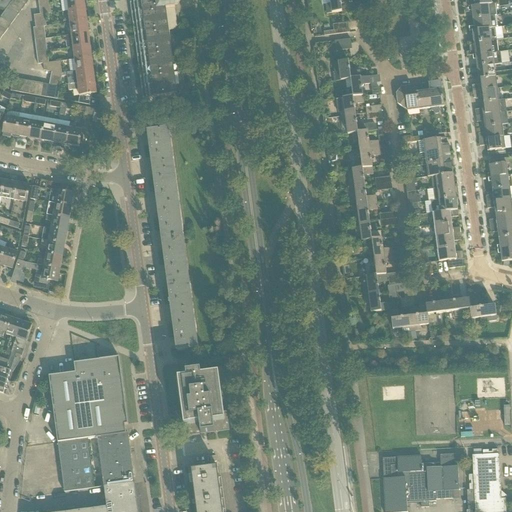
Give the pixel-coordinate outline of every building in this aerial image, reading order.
[(0,0),(0,7),(6,10),(8,7),(11,2),(12,0),(0,0)] [(12,0),(13,1),(11,2),(22,10),(25,5),(18,0),(12,0)] [(66,0),(68,11),(84,9),(83,5),(85,5),(83,0),(66,0)] [(144,96),(144,100),(145,102),(147,104),(155,103),(155,98),(174,96),(166,31),(175,30),(177,28),(173,0),(142,0),(144,8),(137,9),(135,12),(136,16),(138,18),(141,18),(145,50),(142,50),(141,53),(141,59),(144,61),(146,61),(150,93),(146,93),(144,96)] [(330,0),(331,5),(326,5),(327,14),(342,12),(341,6),(341,5),(341,3),(343,1),(347,0),(330,0)] [(463,8),(465,8),(469,8),(491,5),(490,0),(465,0),(466,4),(463,4),(463,8)] [(38,3),(40,15),(45,14),(51,13),(49,1),(38,3)] [(11,2),(8,7),(18,15),(22,10),(11,2)] [(469,8),(465,8),(465,12),(472,11),(473,19),(496,16),(494,5),(491,5),(469,8)] [(6,10),(4,12),(15,20),(18,15),(8,7),(6,10)] [(68,11),(70,23),(85,21),(85,17),(86,17),(85,9),(84,9),(68,11)] [(4,12),(1,17),(11,25),(15,20),(4,12)] [(34,15),(35,28),(46,26),(45,14),(40,15),(34,15)] [(474,27),(469,28),(469,32),(495,29),(498,28),(496,16),(473,19),(474,27)] [(1,17),(0,17),(0,24),(8,30),(11,25),(1,17)] [(70,23),(71,35),(87,33),(88,33),(87,25),(86,25),(85,21),(70,23)] [(333,31),(323,32),(324,36),(349,33),(349,30),(348,23),(332,25),(333,31)] [(399,37),(400,51),(413,51),(413,42),(420,42),(419,23),(408,23),(409,36),(399,37)] [(33,28),(35,40),(45,39),(44,27),(46,27),(46,26),(35,28),(33,28)] [(495,29),(469,32),(470,36),(473,36),(474,44),(497,41),(503,40),(502,28),(499,28),(498,28),(495,29)] [(67,48),(73,47),(88,45),(90,45),(89,37),(87,37),(87,33),(71,35),(62,36),(63,41),(66,40),(67,48)] [(35,40),(36,52),(47,51),(45,39),(35,40)] [(335,41),(336,51),(352,49),(350,39),(335,41)] [(467,58),(473,57),(500,53),(500,52),(498,52),(497,41),(474,44),(469,45),(470,53),(466,53),(467,58)] [(73,47),(74,59),(90,57),(91,57),(90,49),(89,49),(88,45),(73,47)] [(47,51),(36,52),(38,65),(43,64),(49,63),(47,51)] [(476,60),(477,67),(494,65),(502,64),(500,53),(473,57),(473,61),(476,60)] [(74,59),(68,60),(70,72),(76,72),(91,70),(93,69),(92,61),(90,61),(90,59),(90,58),(90,57),(74,59)] [(49,63),(43,64),(44,71),(52,72),(62,74),(62,73),(61,61),(49,63)] [(333,82),(350,80),(360,78),(359,71),(352,72),(350,71),(350,68),(349,68),(348,61),(333,63),(334,72),(332,72),(333,82)] [(478,78),(478,79),(496,77),(495,76),(494,65),(477,67),(478,78)] [(70,72),(69,72),(69,74),(71,85),(78,84),(93,82),(95,81),(94,73),(92,73),(92,70),(91,70),(76,72),(70,72)] [(51,75),(49,84),(60,86),(62,76),(62,74),(52,72),(51,75)] [(346,89),(348,98),(363,96),(362,89),(362,87),(363,85),(371,84),(370,77),(360,78),(350,80),(351,88),(346,89)] [(479,85),(472,86),(473,93),(497,90),(496,77),(478,79),(478,80),(479,85)] [(10,91),(16,92),(19,79),(13,78),(10,91)] [(19,79),(16,92),(20,93),(23,93),(25,81),(19,79)] [(25,81),(23,93),(29,94),(31,82),(25,81)] [(95,81),(78,84),(68,85),(69,91),(78,89),(79,96),(78,103),(89,105),(91,95),(96,94),(95,85),(94,85),(93,82),(95,82),(95,81)] [(31,82),(29,94),(35,95),(37,83),(31,82)] [(428,83),(432,111),(434,111),(434,112),(434,113),(435,114),(436,114),(437,114),(438,114),(439,114),(439,113),(440,112),(440,111),(439,110),(439,109),(438,109),(439,107),(444,107),(442,89),(441,89),(440,82),(435,83),(435,82),(428,83)] [(35,95),(41,97),(43,84),(37,83),(35,95)] [(432,112),(432,111),(428,83),(422,84),(423,91),(418,92),(417,88),(420,110),(431,108),(432,112)] [(43,84),(41,97),(47,98),(49,85),(43,84)] [(49,84),(49,85),(47,98),(57,100),(60,86),(49,84)] [(401,87),(396,93),(398,104),(404,109),(407,109),(407,112),(408,112),(410,113),(417,112),(418,110),(420,110),(417,88),(412,89),(411,86),(401,87)] [(480,98),(481,104),(499,102),(497,90),(473,93),(473,99),(480,98)] [(4,91),(1,96),(10,101),(10,99),(11,99),(12,95),(4,91)] [(340,112),(341,117),(355,115),(354,109),(355,109),(355,106),(356,104),(363,103),(363,96),(348,98),(336,99),(338,113),(340,112)] [(475,111),(476,117),(507,113),(505,101),(499,102),(481,104),(482,110),(475,111)] [(365,108),(366,114),(382,112),(381,106),(365,108)] [(382,112),(366,114),(367,120),(383,118),(382,112)] [(484,122),(484,128),(502,126),(508,125),(507,113),(476,117),(477,123),(484,122)] [(355,115),(341,117),(342,126),(347,125),(348,134),(353,134),(368,132),(377,131),(376,126),(374,124),(367,125),(359,126),(357,124),(357,122),(356,122),(355,115)] [(10,135),(16,136),(19,120),(6,117),(3,136),(10,138),(10,135)] [(16,136),(28,138),(31,122),(19,120),(16,136)] [(28,138),(41,140),(44,124),(31,122),(28,138)] [(41,140),(53,143),(56,126),(44,124),(41,140)] [(53,143),(66,145),(69,129),(56,126),(53,143)] [(478,134),(479,141),(503,138),(502,126),(484,128),(485,133),(478,134)] [(69,129),(66,145),(79,147),(82,131),(69,129)] [(159,218),(164,252),(166,264),(167,264),(168,269),(166,270),(168,286),(170,285),(171,291),(169,291),(175,337),(177,337),(178,342),(176,343),(177,351),(197,348),(168,129),(148,131),(149,140),(151,140),(151,145),(150,145),(156,191),(158,191),(158,196),(157,197),(159,213),(160,213),(161,218),(159,218)] [(359,142),(360,151),(379,149),(378,141),(372,142),(369,141),(369,138),(368,139),(368,132),(353,134),(354,143),(359,142)] [(510,137),(503,138),(505,150),(511,149),(510,137)] [(424,141),(418,142),(420,154),(450,150),(449,144),(446,144),(445,138),(441,139),(433,140),(424,141)] [(503,138),(479,141),(480,147),(487,146),(487,152),(505,150),(503,138)] [(356,161),(357,169),(372,167),(371,161),(372,161),(372,159),(373,157),(380,156),(379,149),(360,151),(361,160),(356,161)] [(450,150),(420,154),(421,161),(425,160),(426,165),(444,163),(451,162),(450,150)] [(488,175),(488,178),(508,176),(506,164),(509,163),(509,158),(489,161),(490,166),(489,166),(491,174),(488,175)] [(444,163),(426,165),(428,178),(431,177),(453,174),(452,168),(452,165),(451,162),(444,163)] [(357,169),(345,171),(347,189),(350,189),(365,187),(364,180),(368,179),(367,175),(373,175),(372,167),(357,169)] [(431,177),(433,189),(455,186),(453,174),(428,178),(431,177)] [(492,190),(510,188),(511,187),(511,184),(511,175),(508,176),(488,178),(489,183),(492,183),(492,190)] [(375,179),(376,185),(391,183),(390,177),(375,179)] [(1,197),(14,200),(17,183),(4,181),(1,197)] [(17,183),(14,200),(27,202),(30,186),(17,183)] [(391,183),(376,185),(377,192),(392,189),(391,183)] [(32,186),(30,199),(37,200),(40,188),(32,186)] [(433,189),(435,201),(456,198),(455,186),(433,189)] [(356,197),(357,206),(377,203),(376,196),(369,197),(367,196),(366,193),(365,187),(350,189),(351,197),(356,197)] [(493,195),(486,196),(487,203),(511,200),(510,188),(492,190),(493,195)] [(51,190),(50,195),(49,203),(71,207),(74,194),(65,192),(65,190),(60,189),(59,191),(51,190)] [(420,195),(407,195),(408,205),(409,204),(417,203),(421,203),(420,195)] [(432,209),(433,213),(458,210),(456,198),(435,201),(430,202),(431,209),(432,209)] [(511,199),(511,200),(487,203),(487,209),(494,208),(495,209),(495,214),(511,211),(511,199)] [(49,203),(46,215),(69,219),(71,207),(49,203)] [(353,216),(354,224),(369,222),(369,216),(369,214),(370,212),(378,211),(377,203),(357,206),(358,215),(353,216)] [(433,213),(434,226),(452,223),(451,218),(459,217),(458,210),(433,213)] [(496,220),(489,220),(490,227),(511,223),(511,211),(495,214),(496,220)] [(52,222),(51,229),(67,232),(69,219),(46,215),(45,220),(52,222)] [(0,223),(8,226),(10,221),(0,217),(0,223)] [(396,219),(380,221),(381,227),(397,226),(396,219)] [(10,221),(8,226),(18,229),(20,224),(10,221)] [(362,242),(366,241),(381,239),(380,232),(373,233),(371,231),(371,229),(370,229),(369,222),(354,224),(356,233),(360,232),(362,242)] [(452,223),(434,226),(436,238),(461,234),(460,228),(453,229),(452,223)] [(511,223),(490,227),(491,233),(498,232),(498,233),(498,238),(511,236),(511,223)] [(0,230),(0,232),(9,235),(11,230),(1,227),(0,230)] [(43,235),(42,240),(64,244),(67,232),(51,229),(44,228),(43,235)] [(11,230),(9,235),(20,238),(21,233),(11,230)] [(436,238),(437,250),(455,247),(455,242),(461,241),(461,234),(436,238)] [(500,246),(497,246),(497,250),(511,248),(511,236),(498,238),(499,239),(500,246)] [(372,249),(374,258),(393,256),(392,249),(385,250),(383,248),(382,245),(382,246),(381,239),(366,241),(367,250),(372,249)] [(48,247),(46,254),(62,257),(64,244),(42,240),(41,246),(48,247)] [(455,247),(437,250),(439,262),(448,261),(449,269),(465,267),(463,252),(456,253),(455,247)] [(511,248),(497,250),(498,254),(501,254),(501,255),(502,262),(511,260),(511,248)] [(5,249),(0,263),(0,264),(12,269),(17,253),(5,249)] [(38,260),(37,265),(60,269),(62,257),(46,254),(45,261),(38,260)] [(375,267),(370,268),(371,276),(371,277),(386,275),(385,269),(386,268),(385,267),(385,266),(387,264),(388,264),(394,263),(393,256),(374,258),(375,267)] [(18,260),(15,269),(22,272),(23,268),(38,271),(35,286),(46,288),(47,280),(49,281),(57,282),(60,269),(37,265),(25,263),(23,262),(18,260)] [(363,287),(364,296),(379,294),(378,287),(379,287),(378,285),(380,283),(387,282),(386,275),(371,277),(367,278),(368,286),(363,287)] [(450,293),(443,294),(445,313),(454,312),(455,317),(471,315),(469,300),(455,302),(455,301),(453,301),(451,300),(450,293)] [(371,313),(390,311),(394,306),(390,303),(383,304),(381,303),(380,300),(380,301),(379,294),(364,296),(365,305),(370,304),(371,313)] [(431,305),(426,305),(428,315),(429,324),(437,323),(436,314),(445,313),(443,294),(436,295),(436,300),(433,300),(431,300),(431,305)] [(476,299),(469,300),(471,315),(471,319),(480,318),(481,323),(497,321),(495,306),(482,308),(481,307),(479,307),(477,306),(476,299)] [(416,316),(410,317),(411,332),(420,331),(420,326),(429,325),(429,324),(428,315),(426,305),(419,306),(420,313),(418,315),(416,316)] [(394,306),(390,311),(392,330),(402,328),(403,333),(411,332),(410,317),(403,318),(401,318),(398,316),(397,309),(394,306)] [(4,334),(6,335),(12,319),(0,315),(0,335),(3,337),(4,334)] [(12,319),(6,335),(11,337),(7,348),(12,349),(13,350),(13,349),(22,323),(12,319)] [(9,362),(6,370),(11,372),(11,371),(10,371),(17,352),(23,354),(32,326),(22,323),(13,349),(13,350),(9,362)] [(49,376),(57,442),(126,433),(125,424),(128,424),(119,358),(118,358),(110,359),(109,359),(110,360),(102,362),(101,360),(74,364),(75,373),(49,376)] [(0,359),(0,368),(6,370),(9,362),(8,362),(5,361),(0,359)] [(0,368),(0,393),(3,394),(11,372),(6,370),(0,368)] [(186,377),(178,378),(182,406),(182,410),(184,425),(186,425),(187,434),(200,432),(200,434),(210,433),(221,432),(227,431),(229,431),(229,429),(227,412),(222,412),(219,386),(217,373),(201,375),(200,370),(185,372),(186,377)] [(126,433),(57,442),(64,492),(64,493),(104,487),(134,483),(128,433),(126,433)] [(498,450),(492,450),(492,452),(489,452),(489,450),(482,451),(483,455),(472,455),(473,475),(468,475),(469,481),(471,481),(471,484),(469,484),(469,490),(474,490),(474,511),(506,511),(506,499),(501,497),(504,494),(501,491),(499,454),(498,454),(498,450)] [(397,458),(382,459),(383,479),(384,511),(406,511),(406,501),(408,501),(408,504),(414,503),(414,501),(421,501),(421,508),(429,507),(428,502),(436,502),(436,500),(452,499),(459,499),(458,491),(458,481),(456,454),(440,455),(440,467),(434,468),(434,464),(421,464),(421,456),(407,457),(397,457),(397,458)] [(222,511),(218,478),(217,466),(191,470),(191,475),(192,483),(195,500),(195,504),(196,511),(222,511)] [(138,511),(134,484),(134,483),(104,487),(106,507),(70,511),(138,511)]
